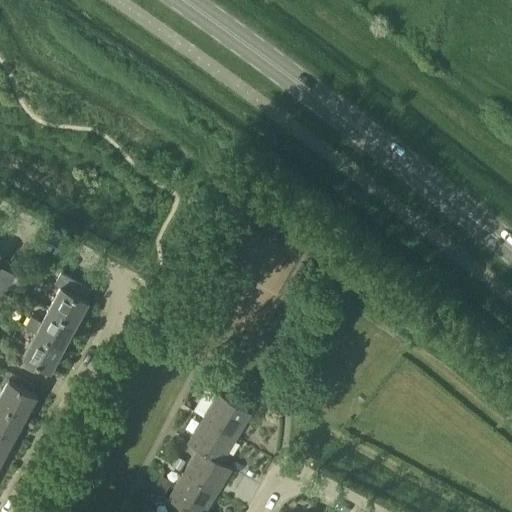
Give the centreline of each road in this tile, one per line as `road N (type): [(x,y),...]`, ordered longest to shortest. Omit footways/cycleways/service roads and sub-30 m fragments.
road 1 (primary): [(511,250),(180,0)]
road 2 (residential): [(4,511),(130,281),(0,212)]
